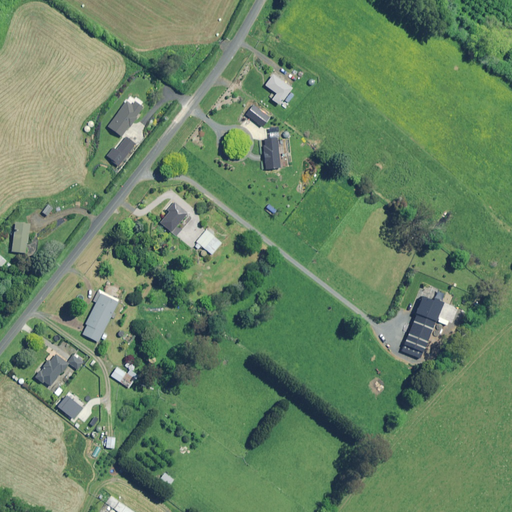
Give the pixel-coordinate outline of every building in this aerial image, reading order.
[(291,89),(273,75),(264,86),(275,94),(271,100),(278,106),(291,89)] [(168,212),(159,223),(176,238),(182,231),(176,227),(187,214),(174,202),(166,211),(168,212)] [(53,209),(48,205),(42,213),(47,217),(53,209)] [(29,225),(14,223),(12,236),(14,236),(11,252),(25,254),(29,225)] [(197,244),(194,247),(198,250),(201,247),(211,255),(221,244),(205,231),(196,243),(197,244)] [(14,268),(8,263),(3,267),(9,273),(14,268)] [(117,303),(100,295),(85,325),(86,326),(82,335),(98,343),(117,303)] [(404,346),(423,353),(425,346),(432,349),(436,338),(429,335),(435,321),(441,304),(421,296),(414,314),(416,315),(404,346)] [(68,365),(55,355),(49,363),(47,362),(34,378),(42,384),(43,383),(49,388),(68,365)] [(82,363),(72,356),(67,364),(77,371),(82,363)] [(125,374),(116,368),(110,377),(128,389),(137,376),(128,370),(125,374)] [(62,391),(59,388),(54,393),(57,397),(62,391)] [(83,408),(66,395),(57,406),(74,419),(83,408)] [(107,419),(97,418),(94,437),(105,438),(107,419)] [(120,439),(106,438),(105,449),(119,450),(120,439)] [(132,511),(111,497),(106,504),(117,511),(132,511)]
